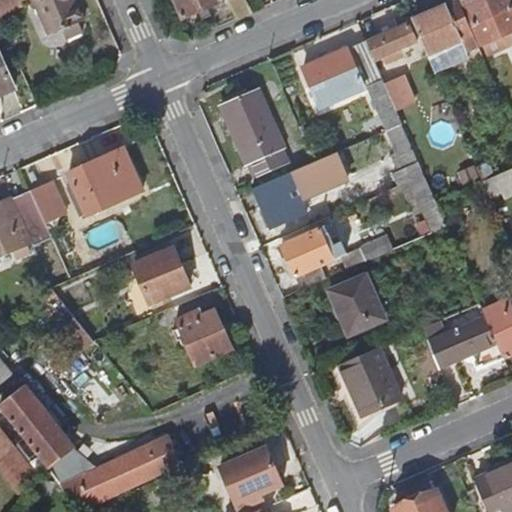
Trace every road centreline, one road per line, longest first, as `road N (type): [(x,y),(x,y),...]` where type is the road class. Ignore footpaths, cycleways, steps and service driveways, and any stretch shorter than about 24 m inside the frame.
road 1 (residential): [(160,80),(335,486)]
road 2 (residential): [(160,80),(345,0)]
road 3 (residential): [(335,486),(511,410)]
road 4 (residential): [(0,150),(160,80)]
